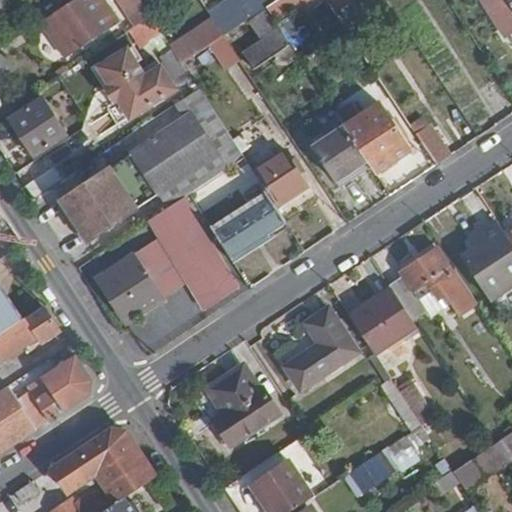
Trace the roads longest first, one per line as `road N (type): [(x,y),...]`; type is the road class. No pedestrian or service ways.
road 1 (residential): [(131,392),(511,138)]
road 2 (tertiary): [(131,392),(0,197)]
road 3 (residential): [(0,479),(131,392)]
road 4 (tertiary): [(211,511),(131,392)]
